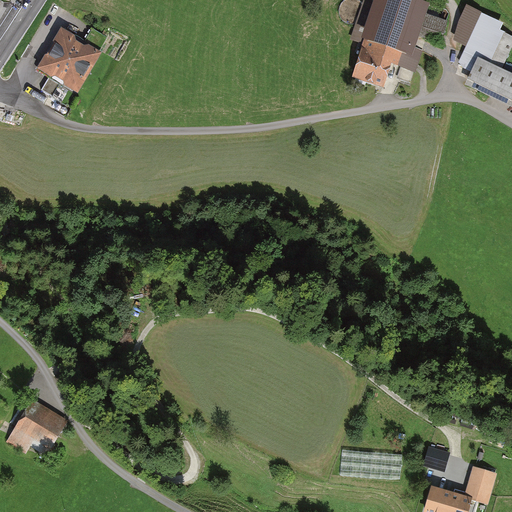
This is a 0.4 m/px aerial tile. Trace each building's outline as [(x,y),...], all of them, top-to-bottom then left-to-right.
[(374,0),(374,2),(365,0),(363,0),(350,40),(363,45),(352,79),(384,90),(392,66),(415,74),(423,51),(416,49),(430,6),(410,0),(374,0)] [(467,79),(511,99),(511,74),(501,69),(511,45),(511,36),(504,33),(505,32),(500,30),(503,23),(481,13),(481,11),(467,5),(453,40),(466,46),(458,63),(461,67),(471,71),(467,79)] [(98,53),(62,31),(40,67),(76,89),(98,53)] [(38,396),(18,432),(46,448),(66,412),(38,396)] [(451,453),(429,446),(423,465),(445,472),(451,453)] [(431,488),(424,510),(431,511),(468,511),(472,500),(485,504),(493,475),(476,470),(468,498),(431,488)]
